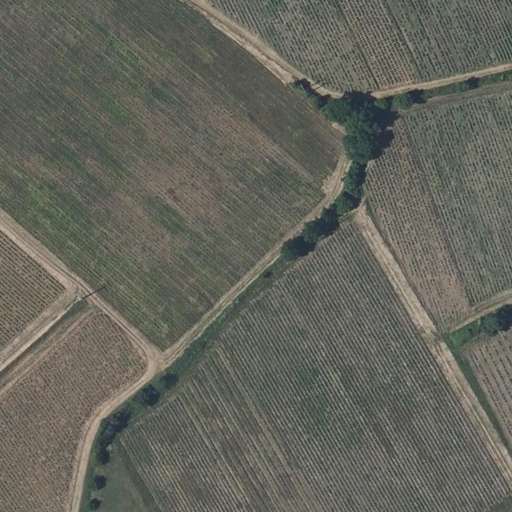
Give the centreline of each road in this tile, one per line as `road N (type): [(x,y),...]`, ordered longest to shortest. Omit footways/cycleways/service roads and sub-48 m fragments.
road 1 (track): [(0,216),(156,354),(157,370),(101,420),(75,511)]
road 2 (track): [(157,363),(331,196),(351,144),(357,97)]
